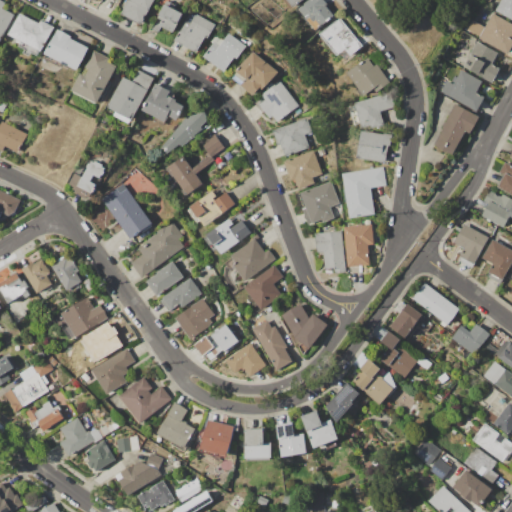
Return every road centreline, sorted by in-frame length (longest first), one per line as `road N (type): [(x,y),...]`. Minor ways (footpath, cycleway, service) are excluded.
road 1 (residential): [(183,368),(185,384),(223,405),(250,410),(307,397),(330,380),(425,257),(482,175),(481,157)]
road 2 (residential): [(332,300),(311,282),(256,142),(232,107),(194,73),(48,0)]
road 3 (residential): [(481,157),(318,365),(297,380),(252,391),(183,368)]
road 4 (residential): [(0,170),(49,194),(183,368)]
road 5 (residential): [(414,237),(402,208),(417,114),(414,82),(354,0)]
road 6 (residential): [(101,511),(0,439)]
